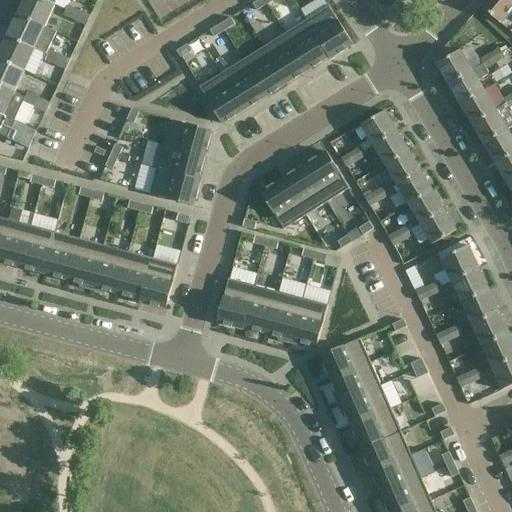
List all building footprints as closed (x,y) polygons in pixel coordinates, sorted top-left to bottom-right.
[(55,6),(41,0),(24,0),(18,15),(45,28),(55,6)] [(260,0),(253,5),(258,11),(268,5),(264,0),(260,0)] [(511,12),(511,0),(485,0),(480,7),(501,25),(511,12)] [(64,16),(75,21),(80,12),(69,7),(64,16)] [(330,7),(308,21),(332,59),(354,45),(330,7)] [(91,17),(80,12),(75,21),(86,27),(91,17)] [(18,15),(7,37),(35,50),(35,49),(46,55),(49,50),(57,34),(45,28),(18,15)] [(221,25),(225,32),(235,25),(231,18),(221,25)] [(308,21),(286,34),(309,71),(330,58),(331,60),(332,59),(308,21)] [(211,31),(215,38),(225,32),(221,25),(211,31)] [(286,34),(265,47),(288,84),(309,71),(286,34)] [(35,50),(7,37),(0,52),(0,59),(25,71),(35,50)] [(177,52),(182,58),(192,52),(188,45),(177,52)] [(265,47),(244,61),(266,97),(288,84),(265,47)] [(490,55),(496,65),(505,59),(499,49),(491,54),(490,55)] [(44,60),(55,65),(60,55),(49,50),(44,60)] [(473,72),(461,51),(437,65),(449,86),(473,72)] [(71,60),(60,55),(55,65),(66,70),(71,60)] [(484,65),(487,70),(496,65),(490,55),(482,60),(481,60),(484,65)] [(25,71),(0,59),(0,86),(15,93),(25,71)] [(244,61),(222,74),(245,111),(266,97),(244,61)] [(473,72),(449,86),(461,105),(485,91),(479,81),(489,75),(487,70),(484,65),(473,72)] [(222,74),(200,88),(223,125),(245,111),(222,74)] [(26,98),(15,93),(0,86),(0,113),(4,115),(4,116),(16,121),(24,103),(26,98)] [(497,111),(485,91),(461,105),(473,125),(497,111)] [(28,93),(26,98),(24,103),(35,108),(39,99),(28,93)] [(50,104),(39,99),(35,108),(46,113),(50,104)] [(511,112),(510,109),(507,105),(497,111),(473,125),(484,145),(508,131),(511,128),(511,112)] [(133,110),(128,121),(135,124),(140,113),(133,110)] [(362,126),(376,149),(399,135),(385,112),(362,126)] [(0,113),(0,135),(7,139),(29,149),(38,131),(16,121),(4,116),(4,115),(0,113)] [(171,120),(164,145),(206,157),(212,131),(171,120)] [(511,155),(511,136),(508,131),(484,145),(496,164),(511,155)] [(411,154),(399,135),(376,149),(387,168),(411,154)] [(148,141),(141,165),(157,169),(157,170),(199,181),(199,180),(206,157),(164,145),(164,146),(148,141)] [(111,156),(118,160),(123,149),(116,145),(111,156)] [(366,157),(361,148),(351,154),(357,163),(366,157)] [(327,153),(305,167),(328,203),(350,189),(327,153)] [(357,163),(351,154),(342,159),(347,168),(357,163)] [(422,173),(411,154),(387,168),(397,186),(399,188),(422,173)] [(511,155),(496,164),(508,184),(511,181),(511,155)] [(114,170),(118,160),(111,156),(106,167),(114,170)] [(141,166),(134,190),(151,195),(195,207),(202,181),(199,180),(199,181),(157,170),(141,166)] [(305,167),(284,180),(307,216),(328,203),(305,167)] [(434,193),(422,173),(399,188),(396,189),(388,194),(389,196),(393,202),(403,195),(410,207),(434,193)] [(31,183),(43,186),(45,178),(33,175),(31,183)] [(45,178),(43,186),(54,189),(56,181),(45,178)] [(284,180),(262,194),(285,230),(307,216),(284,180)] [(384,187),(375,193),(380,202),(389,196),(388,194),(396,189),(392,182),(384,187)] [(80,196),(91,199),(93,191),(82,188),(80,196)] [(93,191),(91,199),(103,202),(105,195),(93,191)] [(380,202),(375,193),(365,199),(371,208),(380,202)] [(445,212),(434,193),(410,207),(421,226),(445,212)] [(128,209),(140,212),(142,205),(131,201),(128,209)] [(142,205),(140,212),(152,215),(154,208),(142,205)] [(7,220),(0,247),(0,266),(7,268),(10,265),(20,268),(32,226),(31,226),(35,215),(11,209),(8,220),(7,220)] [(457,231),(445,212),(421,226),(433,245),(457,231)] [(189,225),(191,218),(179,214),(177,222),(189,225)] [(32,226),(20,268),(45,275),(56,233),(59,221),(35,215),(32,226)] [(244,228),(255,231),(257,223),(246,220),(244,228)] [(364,236),(374,229),(370,223),(360,229),(364,236)] [(408,227),(398,233),(404,242),(413,236),(408,227)] [(80,239),(56,233),(45,275),(69,281),(80,239)] [(404,242),(398,233),(389,238),(394,247),(404,242)] [(342,249),(353,243),(348,236),(338,242),(342,249)] [(254,244),(266,247),(268,240),(256,237),(254,244)] [(105,246),(80,239),(69,281),(80,284),(81,288),(93,291),(105,246)] [(266,247),(277,251),(279,243),(268,240),(266,247)] [(129,253),(105,246),(93,291),(105,294),(108,291),(118,294),(129,253)] [(153,259),(142,303),(167,310),(182,253),(157,246),(153,259)] [(469,247),(433,264),(444,285),(452,281),(479,268),(469,247)] [(303,257),(314,260),(316,253),(305,250),(303,257)] [(153,259),(129,253),(118,294),(141,300),(141,303),(142,303),(153,259)] [(314,260),(326,263),(328,256),(316,253),(314,260)] [(230,280),(218,323),(243,330),(255,286),(258,275),(233,268),(230,280)] [(490,290),(479,268),(452,281),(462,303),(490,290)] [(279,293),(268,334),(278,337),(279,341),(291,344),(303,299),(306,288),(283,281),(280,293),(279,293)] [(439,282),(428,288),(432,297),(443,292),(439,282)] [(244,328),(268,334),(279,293),(255,286),(243,330),(244,330),(244,328)] [(303,299),(291,344),(303,348),(306,345),(317,348),(329,306),(328,306),(331,294),(307,288),(304,299),(303,299)] [(432,297),(428,288),(416,293),(421,302),(432,297)] [(500,312),(490,290),(462,303),(472,325),(500,312)] [(510,334),(500,312),(472,325),(482,347),(510,334)] [(393,325),(397,333),(407,328),(404,320),(393,325)] [(459,326),(448,331),(453,341),(464,335),(459,326)] [(453,341),(448,331),(437,336),(441,346),(453,341)] [(511,359),(511,337),(510,334),(482,347),(492,368),(511,359)] [(371,363),(361,339),(321,357),(332,381),(371,363)] [(511,386),(511,359),(492,368),(503,391),(511,386)] [(412,365),(415,372),(426,367),(422,360),(412,365)] [(382,386),(371,363),(332,381),(336,390),(334,394),(339,405),(382,386)] [(415,372),(418,379),(429,374),(426,367),(415,372)] [(479,369),(468,374),(473,384),(484,379),(479,369)] [(473,384),(468,374),(457,379),(462,389),(473,384)] [(382,386),(339,405),(344,416),(348,417),(352,427),(392,409),(391,409),(403,404),(393,382),(382,387),(382,386)] [(433,410),(436,417),(447,412),(443,405),(433,410)] [(402,432),(392,409),(352,427),(362,450),(402,432)] [(441,433),(444,441),(455,436),(452,429),(441,433)] [(402,432),(362,450),(372,473),(412,456),(402,432)] [(412,456),(372,473),(377,483),(374,486),(379,498),(422,479),(422,478),(433,473),(423,451),(412,456)] [(511,462),(511,456),(510,452),(500,457),(504,466),(511,462)] [(442,456),(447,467),(455,464),(450,453),(442,456)] [(447,467),(453,478),(460,475),(455,464),(447,467)] [(408,511),(432,502),(422,479),(379,498),(384,509),(388,509),(389,511),(408,511)] [(464,502),(468,511),(470,511),(476,509),(471,499),(464,502)] [(436,511),(432,502),(408,511),(436,511)]
